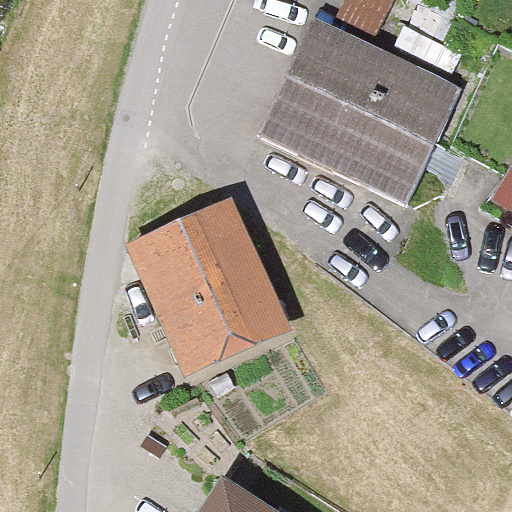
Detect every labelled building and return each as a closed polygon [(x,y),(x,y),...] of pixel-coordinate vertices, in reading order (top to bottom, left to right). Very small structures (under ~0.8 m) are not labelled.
[(373,35),(390,0),(348,0),(339,19),(373,35)] [(462,96),(315,31),(264,145),(411,210),(462,96)] [(511,176),(497,202),(511,211),(511,176)] [(290,339),(230,208),(128,254),(188,385),(290,339)] [(266,511),(223,485),(206,511),(266,511)]
